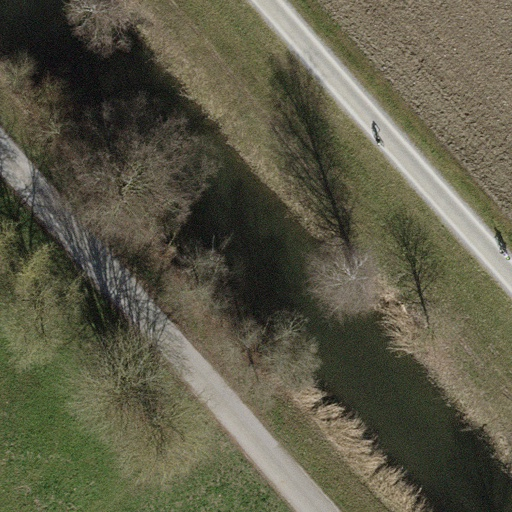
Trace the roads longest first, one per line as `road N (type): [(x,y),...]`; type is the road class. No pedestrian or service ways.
road 1 (track): [(319,511),(0,148)]
road 2 (track): [(267,0),(511,276)]
